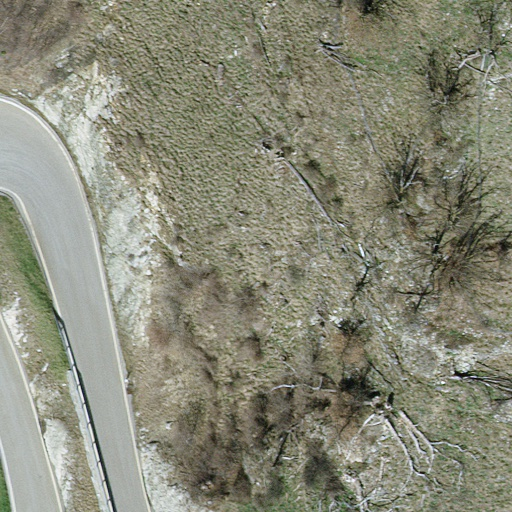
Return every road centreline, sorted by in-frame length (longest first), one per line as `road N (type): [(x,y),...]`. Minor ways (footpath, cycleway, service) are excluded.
road 1 (tertiary): [(0,144),(34,163),(55,208),(131,511)]
road 2 (tertiary): [(38,511),(0,380)]
